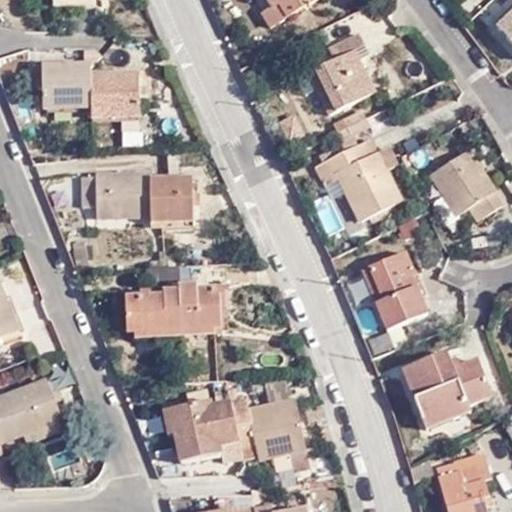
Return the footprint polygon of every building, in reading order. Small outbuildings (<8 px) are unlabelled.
[(285,0),(281,2),(272,6),(279,21),(295,12),(288,0),(285,0)] [(280,0),(281,2),(285,0),(288,0),(295,12),(319,0),(280,0)] [(511,15),(499,29),(511,42),(511,15)] [(312,80),(331,121),(376,99),(361,66),(356,54),(366,48),(360,37),(335,49),(341,65),(312,80)] [(366,48),(356,54),(361,66),(372,60),(366,48)] [(99,109),(99,118),(146,120),(148,81),(101,78),(102,69),(52,67),(51,107),(99,109)] [(312,80),(300,85),(307,100),(319,94),(312,80)] [(367,116),(339,130),(343,137),(352,133),(371,124),(367,116)] [(371,124),(352,133),(356,140),(375,132),(371,124)] [(363,148),(352,154),(359,167),(370,163),(363,148)] [(379,159),(370,163),(359,167),(352,154),(316,172),(323,186),(339,178),(365,227),(403,209),(379,159)] [(462,226),(471,222),(475,221),(482,235),(507,222),(478,164),(440,182),(459,220),(462,226)] [(93,209),(94,219),(144,222),(144,227),(187,228),(189,186),(147,184),(147,177),(95,176),(92,178),(79,176),(80,208),(93,209)] [(79,261),(92,261),(91,241),(79,240),(79,261)] [(364,272),(381,312),(387,309),(372,275),(412,257),(410,252),(370,269),(364,272)] [(372,275),(387,309),(381,312),(391,334),(374,340),(380,354),(400,346),(402,350),(415,344),(410,333),(407,325),(433,314),(419,283),(423,280),(412,257),(372,275)] [(183,268),(152,268),(152,280),(183,280),(183,268)] [(0,339),(25,330),(5,279),(0,280),(0,339)] [(128,296),(128,331),(221,332),(221,308),(227,307),(227,293),(201,293),(201,288),(183,287),(182,291),(168,291),(166,297),(128,296)] [(401,373),(430,436),(475,416),(472,408),(495,397),(477,360),(453,372),(444,352),(401,373)] [(29,434),(65,418),(50,379),(0,399),(0,452),(3,451),(2,445),(29,434)] [(264,381),(269,403),(289,399),(286,381),(264,381)] [(210,401),(170,410),(176,436),(181,461),(214,455),(213,451),(221,449),(221,447),(241,442),(244,459),(258,455),(259,459),(273,456),(290,452),(293,466),(295,471),(310,467),(306,449),(295,398),(289,399),(269,403),(248,407),(245,399),(238,400),(235,389),(229,390),(231,401),(212,406),(210,401)] [(323,415),(319,403),(302,408),(305,420),(323,415)] [(169,437),(176,436),(170,410),(163,411),(169,437)] [(70,429),(65,418),(29,434),(34,443),(70,429)] [(326,426),(316,429),(321,443),(330,439),(326,426)] [(241,442),(221,447),(221,449),(225,463),(244,459),(241,442)] [(290,452),(273,456),(276,470),(293,466),(290,452)] [(495,455),(463,462),(446,470),(446,479),(465,475),(498,467),(495,455)] [(437,457),(418,468),(421,482),(442,476),(437,457)] [(498,467),(465,475),(446,479),(454,511),(494,511),(492,503),(496,501),(493,486),(501,484),(498,467)]
